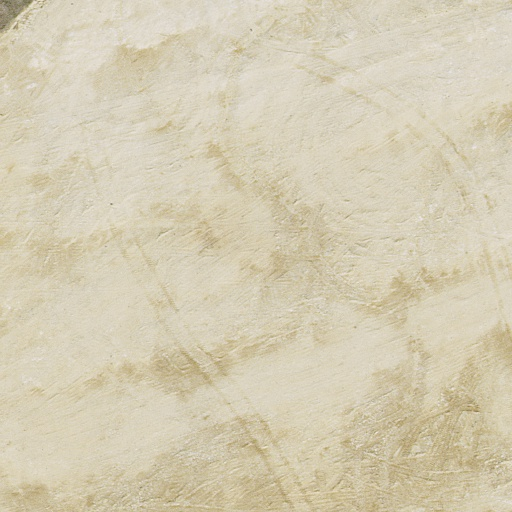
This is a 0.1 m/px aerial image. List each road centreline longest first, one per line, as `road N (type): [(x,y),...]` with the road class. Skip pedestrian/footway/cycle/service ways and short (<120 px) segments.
road 1 (track): [(0,465),(511,266)]
road 2 (track): [(249,33),(375,319),(435,511)]
road 3 (track): [(0,123),(249,33),(239,0)]
road 4 (track): [(511,42),(287,119)]
